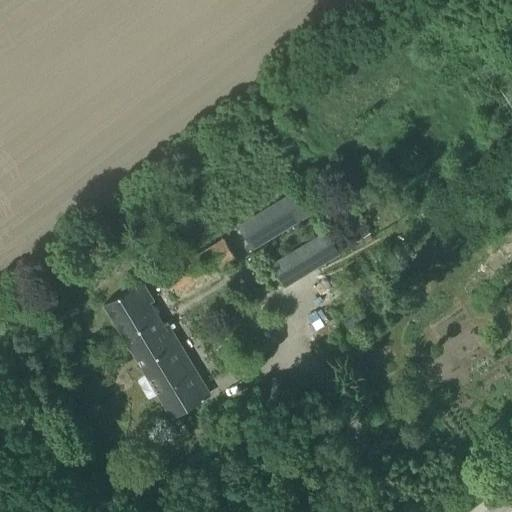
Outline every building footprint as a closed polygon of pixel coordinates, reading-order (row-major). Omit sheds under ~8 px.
[(346,188),(330,197),(349,227),(364,217),(346,188)] [(295,189),(238,223),(253,248),(309,214),(295,189)] [(269,262),(280,280),(284,286),(340,253),(326,229),(269,262)] [(176,288),(206,270),(208,274),(236,257),(223,236),(166,272),(176,288)] [(149,292),(142,281),(104,303),(131,348),(162,329),(142,296),(149,292)] [(203,398),(162,329),(131,348),(149,378),(146,380),(154,393),(157,391),(172,417),(203,398)]
